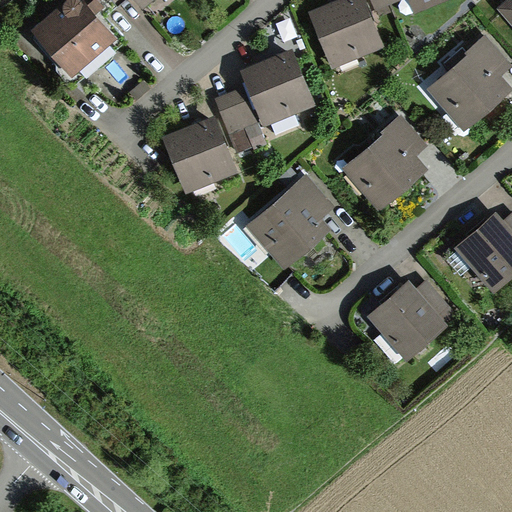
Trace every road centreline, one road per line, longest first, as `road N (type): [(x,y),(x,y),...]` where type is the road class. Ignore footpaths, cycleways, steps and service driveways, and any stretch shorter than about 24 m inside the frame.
road 1 (residential): [(511,154),(318,316)]
road 2 (residential): [(273,0),(120,130)]
